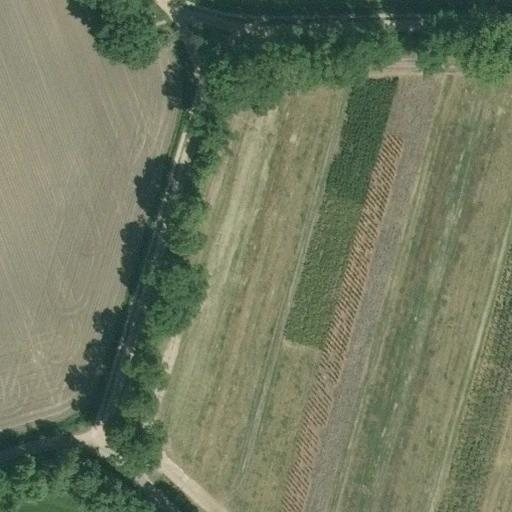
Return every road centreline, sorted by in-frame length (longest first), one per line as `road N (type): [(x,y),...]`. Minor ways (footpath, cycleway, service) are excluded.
road 1 (track): [(204,92),(98,446)]
road 2 (track): [(485,25),(266,27)]
road 3 (unclassified): [(172,511),(90,442),(54,441),(0,457)]
